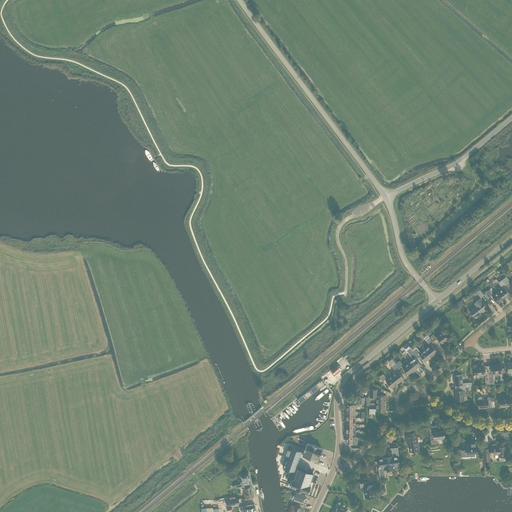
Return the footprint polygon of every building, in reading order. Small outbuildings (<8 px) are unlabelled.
[(511,280),(510,282),(506,276),(502,279),(506,284),(508,282),(509,283),(511,287),(511,280)] [(510,294),(503,286),(506,284),(502,279),(498,282),(503,288),(498,291),(504,299),(510,294)] [(494,295),(489,289),(483,294),(484,295),(487,299),(491,295),(498,303),(504,299),(498,291),(494,295)] [(470,311),(475,317),(487,307),(480,298),(474,302),(477,306),(470,311)] [(433,334),(429,337),(433,341),(438,337),(442,343),(448,338),(442,331),(435,337),(433,334)] [(429,337),(427,335),(424,338),(425,340),(430,345),(425,349),(431,356),(437,351),(430,343),(433,341),(429,337)] [(416,347),(412,350),(416,355),(418,353),(425,361),(431,356),(425,349),(421,353),(416,347)] [(414,357),(416,355),(412,350),(408,353),(413,359),(408,362),(414,370),(420,365),(414,357)] [(388,361),(396,372),(392,375),(397,383),(403,378),(397,370),(399,368),(396,363),(392,358),(388,361)] [(408,374),(414,370),(408,362),(404,366),(399,360),(396,363),(399,368),(402,366),(408,374)] [(492,378),(492,374),(502,373),(501,363),(491,364),(491,369),(488,370),(488,379),(492,378)] [(331,370),(334,374),(341,369),(337,364),(331,370)] [(488,379),(488,370),(484,370),(484,365),(473,366),(474,376),(479,375),(479,376),(484,376),(485,384),(489,384),(488,379)] [(386,380),(391,388),(397,383),(392,375),(387,379),(383,373),(379,377),(382,381),(385,379),(386,380)] [(455,385),(455,388),(465,387),(472,386),(471,382),(462,383),(462,374),(454,375),(455,385)] [(463,390),(465,390),(465,387),(455,388),(455,391),(456,400),(464,400),(463,390)] [(386,403),(386,395),(377,395),(377,389),(369,389),(369,397),(376,397),(376,403),(386,403)] [(511,406),(511,401),(511,390),(509,391),(510,396),(500,397),(501,407),(511,406)] [(494,401),(494,397),(487,398),(487,399),(483,400),(483,398),(481,396),(479,396),(478,398),(478,408),(488,407),(491,407),(491,401),(494,401)] [(385,411),(386,403),(376,403),(376,409),(369,408),(369,413),(375,414),(375,411),(385,411)] [(436,444),(435,439),(444,437),(443,430),(435,431),(434,425),(429,426),(430,430),(431,436),(430,436),(431,444),(436,444)] [(411,451),(419,450),(416,432),(416,433),(411,434),(410,434),(410,433),(405,434),(406,439),(409,438),(411,451)] [(355,436),(346,436),(346,443),(352,443),(352,448),(354,448),(356,449),(357,449),(359,449),(359,445),(357,445),(357,437),(355,436)] [(477,452),(477,441),(470,442),(470,443),(465,444),(465,442),(465,444),(461,444),(461,450),(458,450),(458,456),(474,455),(474,452),(477,452)] [(311,444),(311,445),(306,443),(302,454),(317,459),(321,448),(316,447),(316,446),(311,444)] [(500,454),(500,456),(506,456),(505,445),(498,446),(490,447),(490,454),(500,454)] [(288,446),(285,456),(297,460),(300,450),(288,446)] [(391,449),(392,456),(377,458),(379,468),(378,468),(379,478),(385,477),(384,470),(394,469),(399,468),(399,466),(398,456),(399,455),(398,447),(397,447),(397,448),(391,449)] [(285,456),(281,466),(293,470),(297,460),(285,456)] [(298,467),(294,479),(292,478),(289,485),(296,487),(296,488),(301,490),(301,489),(308,492),(310,485),(309,484),(313,472),(312,472),(312,473),(298,468),(298,467)] [(232,485),(233,487),(237,487),(242,486),(242,485),(250,483),(248,473),(240,474),(242,484),(236,485),(232,485)] [(363,487),(365,497),(374,496),(372,485),(367,486),(367,482),(368,482),(368,478),(361,479),(362,483),(357,484),(358,488),(363,487)] [(243,486),(245,499),(253,497),(251,485),(243,486)] [(294,500),(302,503),(305,495),(294,491),(293,494),(295,494),(294,500)]
